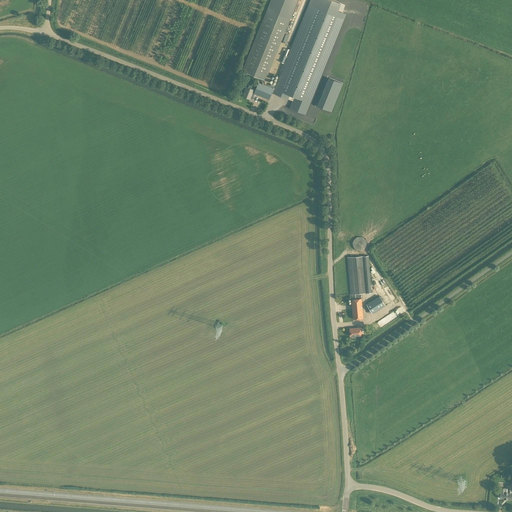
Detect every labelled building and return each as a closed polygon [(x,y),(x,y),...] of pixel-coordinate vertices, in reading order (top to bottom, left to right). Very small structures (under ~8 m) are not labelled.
[(271,0),(242,71),(261,78),(264,80),(266,80),(298,0),(271,0)] [(273,87),(273,89),(272,92),(273,93),(288,99),(293,101),(290,108),(304,114),(345,14),(337,10),(340,3),(333,0),(311,0),(275,88),(273,87)] [(233,81),(222,77),(219,83),(223,85),(223,86),(226,87),(227,87),(231,88),(232,84),(237,86),(240,78),(236,76),(233,81)] [(242,76),(238,86),(243,88),(247,79),(242,76)] [(254,96),(253,96),(251,95),(253,92),(254,92),(254,93),(269,99),(273,89),(268,87),(269,85),(267,84),(266,86),(264,80),(261,78),(263,85),(258,83),(255,90),(251,88),(252,86),(249,85),(248,87),(246,87),(242,96),(250,99),(250,98),(253,99),(254,96)] [(342,84),(329,79),(318,107),(331,112),(342,84)] [(360,237),(358,237),(356,237),(355,238),(354,240),(353,241),(352,243),(352,245),(353,246),(354,248),(355,249),(357,250),(359,251),(360,250),(362,250),(364,249),(365,248),(366,246),(366,244),(366,243),(366,241),(365,239),(363,238),(362,237),(360,237)] [(368,256),(347,257),(350,294),(351,294),(351,299),(353,319),(363,318),(361,293),(371,292),(368,256)] [(382,281),(384,280),(378,270),(373,273),(379,282),(382,281)] [(385,305),(382,300),(373,306),(370,302),(366,304),(372,313),(385,305)] [(351,336),(363,335),(362,327),(350,328),(351,336)] [(511,492),(511,489),(507,489),(507,492),(500,491),(500,498),(511,499),(511,492)]
